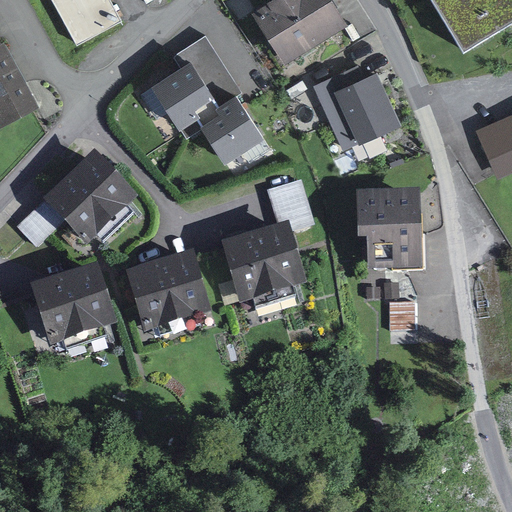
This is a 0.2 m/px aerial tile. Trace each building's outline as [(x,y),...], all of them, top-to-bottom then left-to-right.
[(120,17),(111,0),(53,0),(77,41),(120,17)] [(261,0),(250,7),(280,55),(339,18),(328,0),(261,0)] [(511,20),(511,0),(433,0),(465,50),(511,20)] [(0,118),(31,102),(2,47),(0,48),(0,118)] [(185,129),(201,119),(218,107),(190,63),(156,86),(185,129)] [(353,67),(321,83),(348,138),(392,117),(375,83),(364,89),(353,67)] [(218,107),(201,119),(225,156),(259,134),(235,96),(218,107)] [(511,120),(483,133),(501,174),(511,169),(511,120)] [(51,200),(88,239),(131,198),(95,159),(51,200)] [(412,197),(355,197),(355,240),(364,240),(363,263),(412,263),(412,197)] [(229,248),(244,298),(301,282),(287,231),(229,248)] [(190,258),(132,276),(147,326),(206,309),(190,258)] [(37,290),(53,340),(111,322),(95,272),(37,290)]
